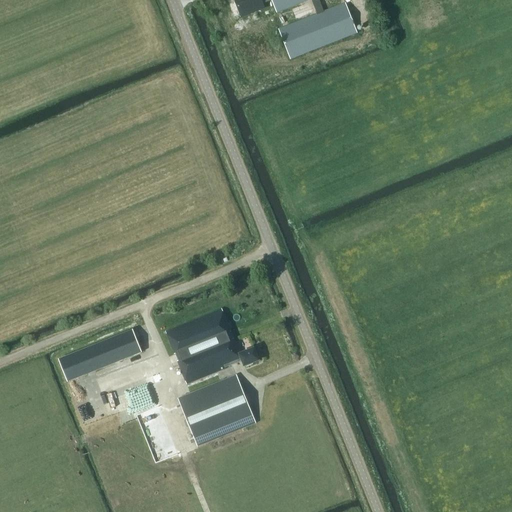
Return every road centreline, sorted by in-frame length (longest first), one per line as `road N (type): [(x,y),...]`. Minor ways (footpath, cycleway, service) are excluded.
road 1 (tertiary): [(377,511),(171,0)]
road 2 (track): [(273,251),(0,362)]
